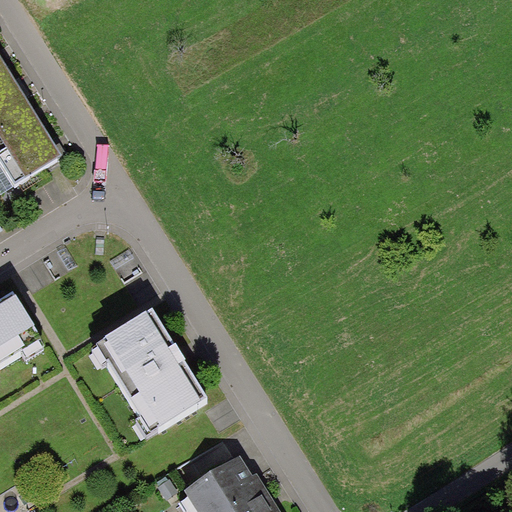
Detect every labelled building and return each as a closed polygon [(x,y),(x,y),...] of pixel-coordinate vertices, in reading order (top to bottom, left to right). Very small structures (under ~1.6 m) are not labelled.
[(7,69),(0,72),(0,112),(25,98),(7,69)] [(25,98),(0,112),(0,154),(44,128),(25,98)] [(44,128),(0,154),(0,163),(14,187),(62,158),(44,128)] [(68,247),(58,253),(69,270),(79,264),(68,247)] [(0,368),(22,355),(25,361),(45,348),(13,296),(0,303),(0,368)] [(175,349),(153,312),(105,341),(106,342),(92,351),(103,369),(108,365),(141,419),(136,422),(147,439),(208,402),(184,364),(186,363),(176,348),(175,349)] [(253,478),(240,457),(184,493),(196,511),(280,511),(257,475),(253,478)] [(169,480),(158,488),(167,501),(178,493),(169,480)]
